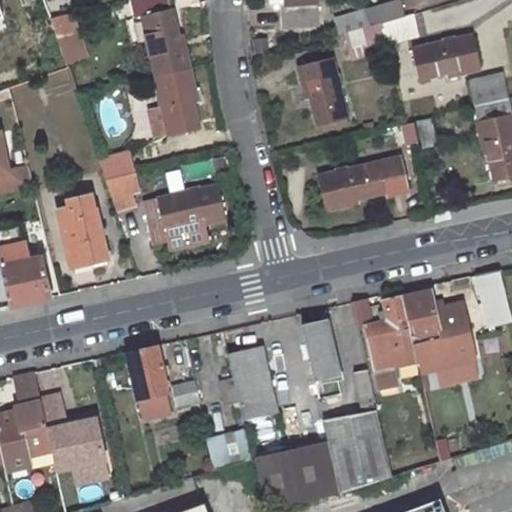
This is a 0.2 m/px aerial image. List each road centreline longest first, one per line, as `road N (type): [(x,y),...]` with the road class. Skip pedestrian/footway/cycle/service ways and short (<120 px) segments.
road 1 (unclassified): [(0,344),(282,279)]
road 2 (residential): [(230,0),(231,64),(282,279)]
road 3 (unclassified): [(282,279),(511,231)]
